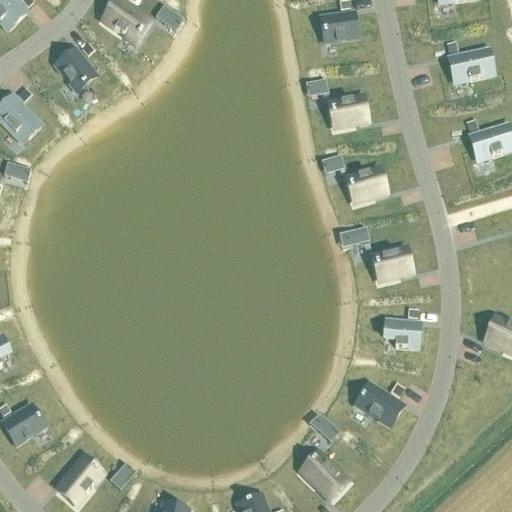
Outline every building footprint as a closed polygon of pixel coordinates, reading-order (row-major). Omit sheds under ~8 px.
[(11,0),(0,0),(0,26),(7,34),(26,17),(11,0)] [(478,0),(438,0),(440,10),(479,5),(478,0)] [(118,4),(103,25),(136,48),(150,26),(118,4)] [(163,11),(156,22),(176,36),(184,24),(163,11)] [(354,18),(321,23),(325,48),(358,43),(354,18)] [(77,56),(56,71),(75,98),(96,83),(77,56)] [(488,56),(449,62),(453,88),(492,82),(488,56)] [(325,85),(306,88),(308,102),(328,99),(325,85)] [(13,102),(0,114),(0,124),(23,148),(41,130),(13,102)] [(362,102),(330,108),(335,133),(367,127),(362,102)] [(511,144),(508,132),(470,143),(477,168),(511,157),(511,144)] [(341,158),(323,165),(327,178),(346,171),(341,158)] [(8,168),(4,182),(11,183),(14,170),(8,168)] [(379,174),(347,183),(354,208),(386,199),(379,174)] [(368,233),(341,239),(344,252),(371,246),(368,233)] [(405,253),(373,261),(379,286),(412,278),(405,253)] [(511,329),(496,323),(486,346),(511,357),(511,329)] [(386,325),(385,343),(395,344),(395,352),(417,354),(419,329),(386,325)] [(2,341),(0,342),(0,370),(2,369),(0,364),(0,361),(9,358),(2,341)] [(369,389),(356,411),(390,432),(403,410),(369,389)] [(31,410),(3,428),(17,450),(45,432),(31,410)] [(319,416),(309,426),(330,447),(340,437),(319,416)] [(319,459),(301,477),(330,505),(348,487),(319,459)] [(83,462),(57,492),(77,509),(103,479),(83,462)] [(126,467),(110,486),(120,495),(136,477),(126,467)] [(266,511),(262,501),(238,510),(238,511),(266,511)]
